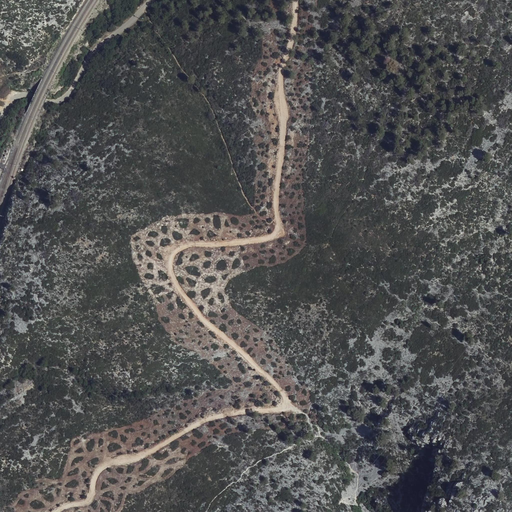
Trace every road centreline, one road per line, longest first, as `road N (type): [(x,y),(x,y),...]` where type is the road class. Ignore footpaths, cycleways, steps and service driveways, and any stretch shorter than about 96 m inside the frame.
road 1 (track): [(286,407),(281,389),(191,304),(170,261),(190,244),(258,239),(278,224)]
road 2 (track): [(56,511),(85,501),(101,467),(138,457),(204,420),(286,407)]
road 3 (track): [(278,224),(281,75),(294,0)]
road 4 (unclassified): [(152,0),(93,52),(63,99),(17,94),(0,123)]
